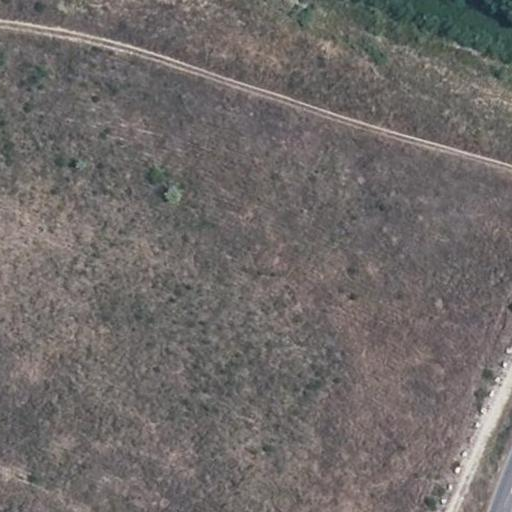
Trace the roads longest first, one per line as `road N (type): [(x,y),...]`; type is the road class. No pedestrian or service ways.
road 1 (track): [(511,138),(282,36),(162,0)]
road 2 (track): [(295,0),(437,62)]
road 3 (track): [(449,511),(511,371)]
